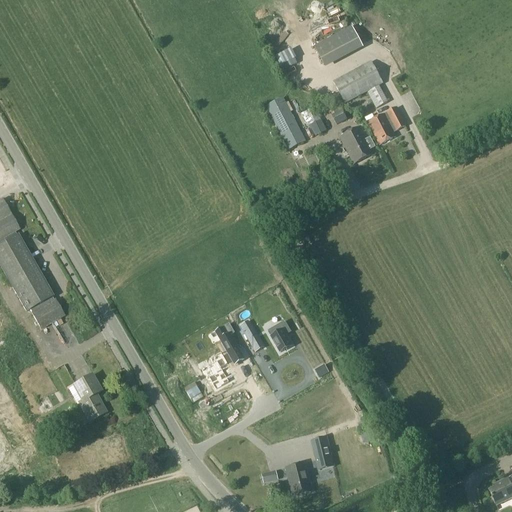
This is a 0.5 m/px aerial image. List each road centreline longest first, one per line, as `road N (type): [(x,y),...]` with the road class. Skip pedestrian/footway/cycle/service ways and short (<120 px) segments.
road 1 (track): [(397,511),(399,416),(300,250),(296,229),(309,211),(445,163),(511,128)]
road 2 (tertiary): [(241,511),(176,435),(0,128)]
road 3 (track): [(0,508),(71,506),(198,467)]
